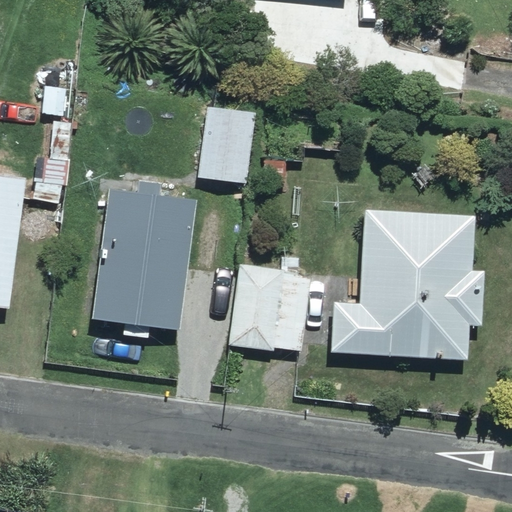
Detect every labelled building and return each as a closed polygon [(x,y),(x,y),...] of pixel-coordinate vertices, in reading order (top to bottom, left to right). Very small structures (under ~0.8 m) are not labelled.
[(73,90),(39,87),(36,117),(71,120),(73,90)] [(252,113),(204,107),(195,178),(243,183),(252,113)] [(23,167),(0,163),(0,309),(3,310),(23,167)] [(189,204),(103,192),(86,321),(171,332),(189,204)] [(476,218),(360,213),(356,305),(329,304),(327,354),(469,361),(476,218)] [(307,273),(236,265),(227,346),(299,353),(307,273)]
